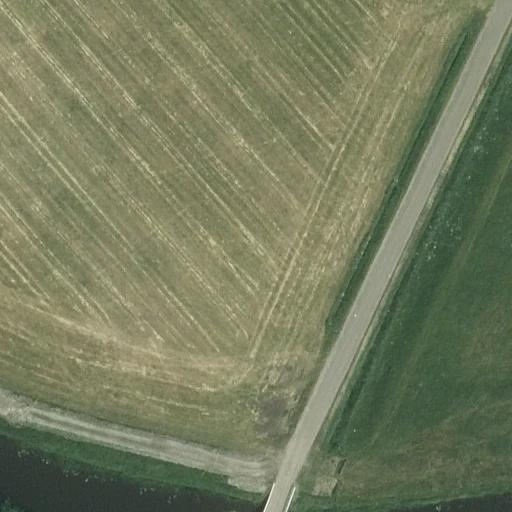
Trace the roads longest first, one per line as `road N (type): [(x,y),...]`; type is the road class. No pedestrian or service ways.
road 1 (tertiary): [(272,511),(506,0)]
road 2 (track): [(288,471),(173,457),(0,403)]
